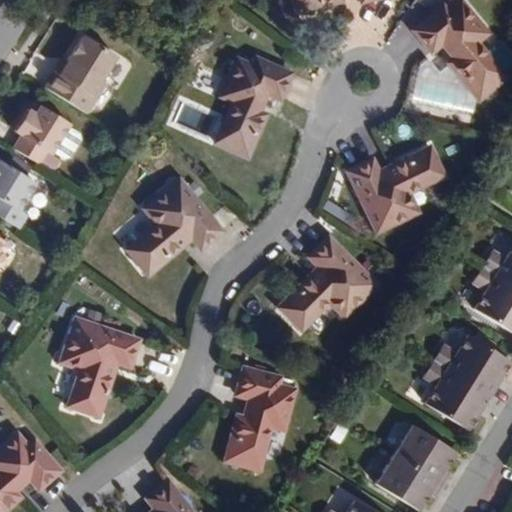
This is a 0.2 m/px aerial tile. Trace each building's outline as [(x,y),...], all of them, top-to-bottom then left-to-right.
[(356,0),(357,1),(363,0),(289,0),(292,10),(337,0),(356,0)] [(477,99),(504,75),(476,40),(486,32),(459,0),(446,11),(440,4),(411,29),(429,52),(440,44),(449,55),(444,60),(477,99)] [(59,80),(50,93),(84,114),(101,88),(97,85),(112,60),(80,39),(55,78),(59,80)] [(276,100),(289,72),(254,56),(250,64),(234,57),(217,96),(230,102),(212,142),(246,156),(264,113),(258,111),(265,95),(276,100)] [(55,78),(47,91),(50,93),(59,80),(55,78)] [(31,99),(27,105),(34,109),(37,103),(31,99)] [(17,135),(10,147),(37,164),(45,152),(48,154),(67,122),(37,103),(34,109),(27,105),(11,131),(17,135)] [(174,120),(194,127),(199,109),(179,103),(174,120)] [(372,231),(415,212),(406,192),(441,176),(427,146),(375,170),(370,160),(345,172),(372,231)] [(0,218),(15,228),(23,215),(16,210),(33,183),(0,162),(0,218)] [(220,230),(177,178),(141,207),(154,224),(124,248),(145,274),(188,238),(198,249),(220,230)] [(373,283),(326,236),(306,255),(316,266),(275,307),(297,329),(325,301),(340,316),(373,283)] [(511,242),(503,256),(491,250),(480,267),(511,287),(511,242)] [(511,287),(480,267),(471,283),(482,292),(471,308),(511,334),(511,287)] [(136,339),(72,318),(57,363),(77,369),(65,405),(97,416),(114,363),(127,366),(136,339)] [(470,338),(492,351),(494,346),(473,333),(470,338)] [(509,363),(501,357),(492,351),(470,338),(465,334),(454,351),(442,344),(431,361),(487,396),(494,385),(488,381),(494,370),(501,375),(509,363)] [(487,396),(431,361),(421,378),(433,385),(422,403),(466,431),(473,419),(466,415),(472,405),(479,409),(487,396)] [(277,377),(239,367),(233,395),(245,398),(241,415),(234,414),(222,461),(256,470),(268,426),(282,429),(292,390),(275,386),(277,377)] [(494,385),(501,375),(494,370),(488,381),(494,385)] [(473,419),(479,409),(472,405),(466,415),(473,419)] [(443,467),(447,460),(436,453),(440,445),(409,425),(391,454),(441,486),(450,472),(443,467)] [(35,490),(58,471),(32,441),(25,446),(14,434),(0,446),(0,511),(18,497),(13,491),(26,479),(35,490)] [(447,460),(452,452),(440,445),(436,453),(447,460)] [(434,498),(441,486),(391,454),(372,484),(404,504),(408,496),(420,505),(427,494),(434,498)] [(189,511),(166,481),(144,498),(152,509),(147,511),(189,511)] [(416,511),(420,505),(408,496),(404,504),(409,507),(416,511)] [(369,511),(352,501),(344,511),(331,511),(329,511),(328,511),(369,511)]
